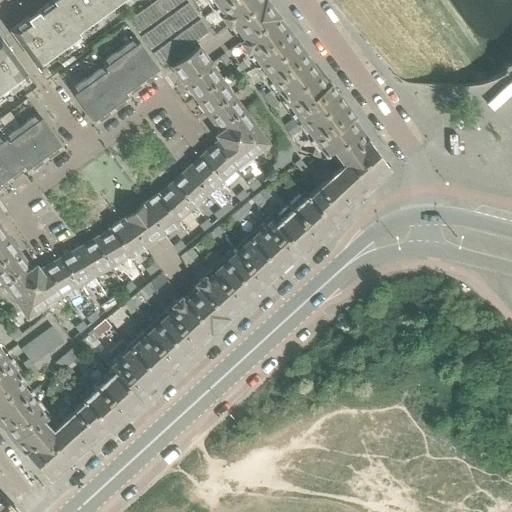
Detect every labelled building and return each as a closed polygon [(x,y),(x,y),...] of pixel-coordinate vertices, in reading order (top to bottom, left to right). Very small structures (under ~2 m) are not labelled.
[(76,32),(53,0),(52,1),(10,31),(36,66),(51,55),(79,35),(76,32)] [(118,1),(117,0),(51,0),(52,1),(53,0),(76,32),(118,1)] [(168,12),(159,0),(157,0),(153,4),(162,16),(168,12)] [(173,7),(168,0),(159,0),(168,12),(173,7)] [(214,0),(224,13),(220,16),(229,27),(265,0),(214,0)] [(318,73),(279,20),(272,9),(265,0),(229,27),(236,36),(240,42),(247,52),(251,49),(285,97),(318,73)] [(197,15),(188,3),(182,7),(191,20),(197,15)] [(162,16),(153,4),(147,8),(156,20),(162,16)] [(191,20),(182,7),(176,12),(185,24),(191,20)] [(156,20),(147,8),(141,12),(150,25),(156,20)] [(209,23),(217,17),(213,11),(205,18),(209,23)] [(150,25),(141,12),(135,17),(144,29),(150,25)] [(185,24),(176,12),(171,16),(179,28),(185,24)] [(179,28),(171,16),(165,20),(174,32),(179,28)] [(144,29),(135,17),(129,21),(138,33),(144,29)] [(174,32),(165,20),(159,24),(168,37),(174,32)] [(205,26),(200,20),(192,25),(197,32),(205,26)] [(168,37),(159,24),(153,29),(162,41),(168,37)] [(197,32),(192,25),(184,31),(189,37),(197,32)] [(209,32),(205,26),(197,32),(201,38),(209,32)] [(162,41),(153,29),(147,33),(156,45),(162,41)] [(193,44),(189,37),(184,31),(176,37),(189,54),(199,47),(195,42),(193,44)] [(195,42),(201,38),(197,32),(189,37),(193,44),(195,42)] [(156,45),(147,33),(141,37),(150,50),(156,45)] [(189,54),(176,37),(169,43),(181,60),(189,54)] [(0,91),(8,85),(26,73),(0,38),(0,91)] [(160,72),(136,38),(119,49),(143,84),(160,72)] [(181,60),(169,43),(161,48),(170,61),(168,62),(171,67),(181,60)] [(195,98),(222,79),(211,65),(212,64),(211,63),(207,58),(199,47),(189,54),(181,60),(171,67),(179,78),(183,83),(184,85),(185,84),(195,98)] [(170,61),(161,48),(153,54),(162,66),(168,62),(170,61)] [(143,84),(119,49),(100,62),(103,66),(104,65),(127,96),(143,84)] [(230,62),(224,54),(219,57),(225,66),(230,62)] [(242,70),(251,64),(247,59),(239,65),(242,70)] [(127,96),(104,65),(103,66),(88,77),(113,111),(129,99),(127,96)] [(51,74),(46,67),(41,71),(45,79),(51,74)] [(241,77),(236,70),(230,73),(236,81),(241,77)] [(353,118),(329,84),(327,86),(318,73),(285,97),(319,145),(314,148),(313,155),(322,157),(333,149),(359,130),(351,119),(353,118)] [(113,111),(88,77),(70,90),(95,124),(113,111)] [(206,114),(233,94),(222,79),(195,98),(206,114)] [(252,93),(247,85),(241,89),(247,96),(252,93)] [(278,102),(270,91),(261,97),(269,108),(278,102)] [(217,129),(244,109),(233,94),(206,114),(217,129)] [(270,144),(244,109),(217,129),(220,133),(231,125),(253,156),(270,144)] [(10,112),(0,118),(0,132),(16,121),(10,112)] [(62,148),(38,114),(21,125),(45,160),(62,148)] [(292,118),(283,126),(292,137),(301,129),(292,118)] [(45,160),(21,125),(4,138),(26,169),(25,169),(27,173),(45,160)] [(253,156),(231,125),(220,133),(215,136),(219,140),(215,143),(235,170),(253,156)] [(389,170),(368,141),(367,142),(359,130),(333,149),(344,165),(336,172),(338,175),(332,181),(351,203),(368,187),(369,188),(389,170)] [(26,169),(4,138),(2,134),(0,135),(0,167),(9,181),(25,169),(26,169)] [(291,160),(292,148),(284,137),(278,142),(276,162),(268,168),(273,174),(280,168),(280,169),(291,160)] [(235,170),(215,143),(200,157),(222,181),(235,170)] [(222,181),(200,157),(186,170),(208,194),(222,181)] [(306,167),(300,159),(295,164),(301,171),(306,167)] [(0,187),(9,181),(0,167),(0,187)] [(208,194),(186,170),(171,183),(195,207),(208,194)] [(253,191),(260,185),(256,180),(249,186),(253,191)] [(351,203),(332,181),(329,184),(326,181),(308,198),(330,222),(351,203)] [(195,207),(171,183),(158,195),(178,222),(195,207)] [(257,207),(270,196),(264,189),(251,199),(257,207)] [(240,202),(247,196),(243,191),(236,196),(240,202)] [(130,257),(147,246),(153,241),(162,235),(178,222),(158,195),(157,194),(141,206),(133,212),(126,217),(109,229),(110,230),(130,257)] [(335,227),(330,222),(308,198),(307,199),(306,197),(274,225),(288,240),(298,231),(313,247),(335,227)] [(225,214),(233,208),(228,202),(221,209),(225,214)] [(248,214),(253,210),(247,203),(230,216),(235,222),(247,213),(248,214)] [(218,220),(225,214),(221,209),(214,214),(218,220)] [(204,231),(211,225),(207,219),(199,225),(204,231)] [(313,247),(298,231),(288,240),(274,225),(271,221),(250,240),(277,270),(298,251),(302,256),(313,247)] [(224,234),(218,226),(213,231),(219,238),(224,234)] [(130,257),(110,230),(95,239),(110,268),(130,257)] [(0,263),(18,251),(7,235),(0,239),(0,263)] [(110,268),(95,239),(78,249),(94,277),(110,268)] [(277,270),(250,240),(230,258),(244,273),(233,282),(247,298),(277,270)] [(177,253),(185,247),(180,241),(172,248),(177,253)] [(94,277),(78,249),(61,258),(77,286),(94,277)] [(192,261),(197,256),(191,249),(180,257),(180,258),(187,270),(195,263),(192,261)] [(0,281),(3,286),(30,267),(18,251),(0,263),(0,281)] [(77,286),(61,258),(42,269),(61,295),(77,286)] [(247,298),(233,282),(244,273),(230,258),(207,280),(204,277),(195,285),(226,318),(227,318),(226,317),(247,298)] [(150,275),(158,269),(158,268),(155,263),(146,270),(150,275)] [(61,295),(42,269),(39,271),(36,266),(32,269),(21,277),(44,308),(61,295)] [(44,308),(21,277),(32,269),(30,267),(3,286),(28,320),(44,308)] [(128,294),(135,287),(131,282),(123,288),(128,294)] [(153,292),(147,284),(142,289),(148,296),(153,292)] [(219,324),(226,318),(195,285),(188,291),(181,298),(172,307),(174,309),(161,321),(174,336),(163,346),(177,362),(210,332),(219,324)] [(136,306),(130,299),(124,303),(131,311),(136,306)] [(105,312),(114,305),(110,300),(101,307),(105,312)] [(91,324),(98,318),(94,313),(86,319),(91,324)] [(87,327),(82,322),(81,323),(75,316),(71,319),(76,325),(74,327),(79,333),(87,327)] [(177,362),(163,346),(174,336),(161,321),(130,349),(157,380),(177,362)] [(51,327),(45,331),(51,339),(57,335),(51,327)] [(14,340),(22,334),(18,328),(10,334),(14,340)] [(98,337),(92,330),(87,334),(93,341),(98,337)] [(45,331),(39,336),(45,344),(51,339),(45,331)] [(57,335),(51,339),(57,347),(63,342),(57,335)] [(39,336),(33,340),(39,348),(45,344),(39,336)] [(51,339),(45,344),(51,351),(57,347),(51,339)] [(84,339),(78,344),(84,352),(90,347),(84,340),(84,339)] [(33,340),(27,345),(33,353),(39,348),(33,340)] [(157,380),(130,349),(121,340),(108,352),(117,362),(109,369),(112,373),(126,387),(115,398),(130,413),(142,402),(138,398),(157,380)] [(45,344),(39,348),(44,356),(51,351),(45,344)] [(78,344),(72,349),(78,356),(84,352),(78,344)] [(27,345),(21,349),(26,357),(33,353),(27,345)] [(39,348),(33,353),(38,360),(44,356),(39,348)] [(72,349),(66,354),(73,361),(77,358),(78,356),(72,349)] [(19,378),(0,352),(0,392),(16,381),(19,378)] [(33,353),(26,357),(28,359),(32,365),(38,360),(33,353)] [(66,354),(61,358),(67,366),(73,361),(66,354)] [(61,358),(55,363),(61,371),(67,366),(61,358)] [(32,365),(28,359),(23,363),(28,371),(33,366),(32,365)] [(40,375),(33,366),(28,371),(34,379),(40,375)] [(130,413),(115,398),(126,387),(112,373),(83,400),(106,427),(110,432),(130,413)] [(42,418),(27,396),(16,381),(0,392),(0,421),(14,441),(15,440),(42,418)] [(81,389),(75,382),(70,386),(76,394),(81,389)] [(82,449),(60,424),(66,418),(59,410),(61,398),(53,396),(55,387),(48,385),(46,395),(52,397),(48,413),(42,418),(15,440),(27,453),(26,454),(50,480),(68,463),(68,462),(82,449)] [(79,396),(76,394),(70,386),(65,390),(64,398),(71,405),(79,396)] [(106,427),(83,400),(81,401),(83,403),(66,418),(60,424),(82,449),(106,427)] [(16,511),(0,493),(0,511),(16,511)]
